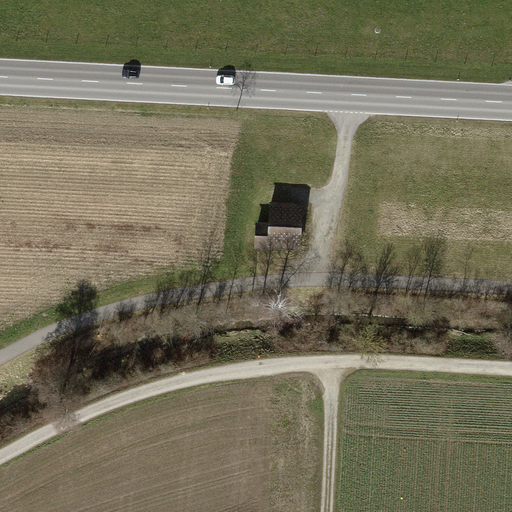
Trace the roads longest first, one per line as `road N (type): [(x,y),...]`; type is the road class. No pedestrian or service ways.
road 1 (track): [(511,370),(370,361),(262,366),(117,401),(0,459)]
road 2 (track): [(0,358),(95,316),(195,292),(324,278),(511,287)]
road 3 (primary): [(511,104),(0,76)]
road 4 (track): [(324,278),(352,96)]
road 5 (track): [(335,363),(327,511)]
